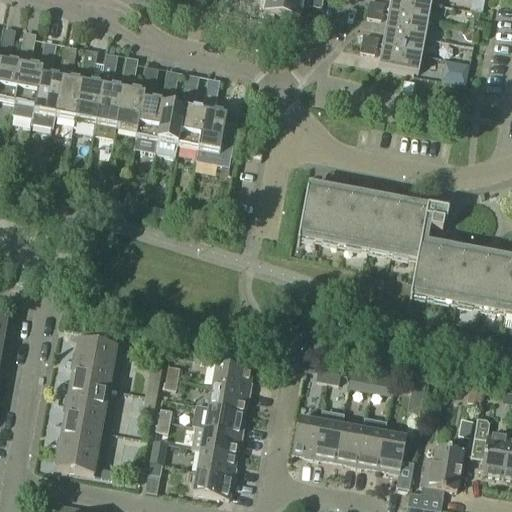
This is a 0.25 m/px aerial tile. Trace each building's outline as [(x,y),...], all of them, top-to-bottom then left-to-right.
[(264,16),(299,23),(302,9),(321,12),(322,4),(301,0),(267,0),(268,1),(264,16)] [(391,1),(430,9),(431,1),(431,0),(391,0),(391,1)] [(484,2),(476,0),(473,0),(471,15),(481,17),(484,2)] [(430,9),(391,1),(387,19),(426,26),(430,9)] [(367,15),(381,17),(383,8),(369,6),(367,15)] [(381,17),(367,15),(365,23),(380,26),(381,17)] [(384,36),(423,44),(426,26),(387,19),(384,36)] [(463,37),(467,43),(471,44),(473,35),(463,33),(463,37)] [(423,44),(384,36),(381,53),(420,61),(421,57),(423,44)] [(360,49),(375,52),(376,44),(362,41),(360,49)] [(358,58),(373,61),(374,57),(375,52),(360,49),(359,57),(358,58)] [(0,76),(0,106),(15,109),(22,72),(21,72),(12,70),(13,65),(11,65),(13,55),(1,53),(0,57),(0,62),(2,63),(0,68),(2,68),(0,76)] [(378,71),(416,78),(420,61),(381,53),(380,57),(378,71)] [(34,69),(31,68),(33,59),(22,57),(20,66),(22,67),(21,72),(22,72),(15,109),(13,121),(33,125),(43,76),(40,76),(33,74),(34,69)] [(52,84),(54,78),(51,78),(53,64),(43,62),(40,76),(43,76),(33,125),(32,130),(53,134),(55,122),(62,86),(61,85),(52,84)] [(74,82),(71,81),(73,71),(61,69),(59,79),(62,80),(61,85),(62,86),(55,122),(76,126),(82,90),(73,88),(74,82)] [(95,86),(91,85),(94,75),(82,73),(80,83),(83,84),(82,90),(76,126),(97,130),(103,94),(102,94),(94,92),(95,86)] [(115,89),(112,89),(114,79),(103,77),(101,87),(103,87),(102,94),(103,94),(97,130),(94,142),(114,146),(117,134),(123,98),(122,98),(114,96),(115,89)] [(136,93),(132,93),(134,83),(123,81),(121,91),(123,91),(122,98),(123,98),(117,134),(137,138),(144,102),(142,101),(134,100),(136,93)] [(412,88),(403,86),(401,96),(411,98),(412,88)] [(137,138),(136,144),(157,148),(164,111),(163,111),(154,109),(155,104),(153,103),(155,93),(144,91),(142,101),(144,102),(137,138)] [(165,91),(162,105),(164,106),(163,111),(164,111),(157,148),(155,159),(175,163),(177,151),(184,115),(183,115),(175,113),(176,108),(174,107),(177,93),(165,91)] [(195,106),(197,97),(185,95),(184,98),(182,109),(184,109),(183,115),(184,115),(177,151),(198,155),(205,119),(204,119),(205,113),(203,113),(197,112),(197,107),(195,106)] [(216,115),(214,115),(216,104),(205,102),(203,113),(205,113),(204,119),(205,119),(198,155),(196,167),(229,173),(236,131),(225,129),(227,117),(225,117),(224,122),(215,121),(216,115)] [(320,193),(331,195),(333,185),(322,183),(320,193)] [(344,197),(355,199),(356,190),(346,188),(344,197)] [(367,202),(378,204),(380,195),(369,193),(367,202)] [(445,228),(447,217),(447,216),(448,208),(417,202),(416,211),(426,213),(425,219),(306,197),(297,242),(416,264),(412,284),(410,299),(411,299),(511,317),(511,271),(443,258),(447,237),(441,236),(443,228),(445,228)] [(391,206),(402,208),(404,199),(393,197),(391,206)] [(174,215),(184,216),(186,209),(176,207),(174,215)] [(92,481),(116,352),(77,345),(53,474),(92,481)] [(152,359),(148,381),(141,413),(152,416),(163,361),(153,359),(152,359)] [(239,374),(216,370),(212,392),(250,399),(251,394),(248,393),(251,377),(239,374)] [(167,372),(165,384),(176,386),(179,374),(167,372)] [(326,389),(328,378),(317,376),(315,387),(326,389)] [(328,378),(326,389),(337,391),(340,380),(328,378)] [(369,397),(371,385),(360,383),(358,395),(369,397)] [(165,384),(163,395),(174,397),(176,386),(165,384)] [(371,385),(369,397),(380,399),(382,387),(371,385)] [(208,413),(243,420),(246,404),(249,404),(250,399),(212,392),(208,413)] [(409,407),(407,418),(418,420),(420,409),(409,407)] [(204,435),(242,442),(243,437),(240,436),(243,420),(208,413),(204,435)] [(171,417),(159,415),(157,426),(169,428),(171,417)] [(308,463),(307,465),(312,466),(319,428),(297,424),(291,460),(308,463)] [(364,425),(362,436),(355,474),(360,475),(360,472),(377,475),(383,440),(385,429),(364,425)] [(482,466),(479,480),(501,484),(508,445),(487,441),(489,431),(485,427),(476,425),(474,434),(470,459),(469,464),(482,466)] [(155,437),(167,439),(169,428),(157,426),(155,437)] [(462,427),(459,444),(470,446),(473,429),(462,427)] [(334,468),(340,432),(319,428),(312,466),(317,467),(318,465),(334,468)] [(355,474),(362,436),(340,432),(334,468),(350,471),(350,473),(355,474)] [(238,446),(241,447),(242,442),(204,435),(192,433),(188,454),(200,456),(235,463),(238,446)] [(401,467),(405,444),(383,440),(377,475),(393,478),(393,481),(397,482),(395,493),(408,496),(413,469),(401,467)] [(511,445),(508,445),(501,484),(511,485),(511,445)] [(421,492),(420,501),(408,499),(406,511),(440,511),(443,496),(444,496),(455,498),(462,456),(435,451),(432,467),(425,466),(421,492)] [(196,478),(234,484),(235,479),(233,479),(235,463),(200,456),(196,478)] [(163,460),(152,458),(150,469),(161,471),(163,460)] [(148,480),(159,482),(161,471),(150,469),(148,480)] [(228,506),(231,489),(233,490),(234,484),(196,478),(192,500),(228,506)]
